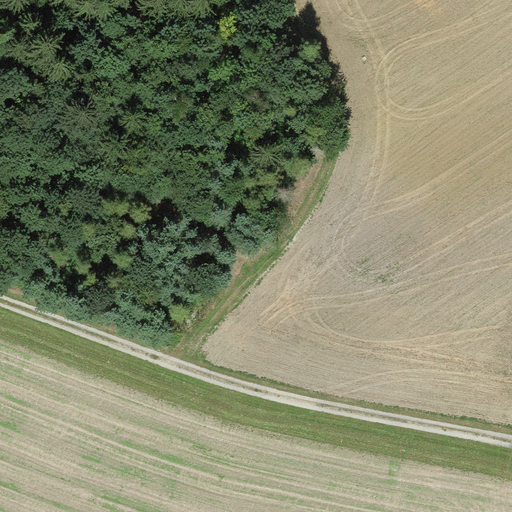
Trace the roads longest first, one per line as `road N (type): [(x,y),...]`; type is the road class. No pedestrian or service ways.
road 1 (track): [(511,444),(327,407),(0,298)]
road 2 (track): [(180,358),(253,270),(219,236),(158,214),(98,178),(54,138),(0,62)]
